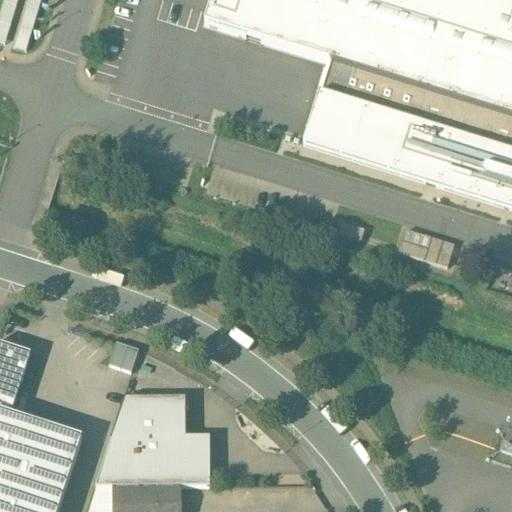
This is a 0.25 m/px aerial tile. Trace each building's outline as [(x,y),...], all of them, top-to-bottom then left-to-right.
[(0,48),(6,50),(20,0),(6,0),(0,22),(0,48)] [(27,57),(43,0),(28,0),(13,53),(27,57)] [(511,0),(207,0),(198,29),(326,68),(511,126),(511,0)] [(511,126),(326,68),(316,98),(511,158),(511,126)] [(511,211),(511,158),(316,98),(300,146),(511,211)] [(365,235),(343,227),(339,238),(362,246),(365,235)] [(399,258),(448,272),(455,249),(406,234),(399,258)] [(138,355),(116,347),(109,370),(131,378),(138,355)] [(0,348),(0,416),(10,420),(17,400),(20,391),(21,387),(27,367),(30,358),(18,354),(0,348)] [(185,402),(124,402),(95,492),(97,492),(115,492),(178,491),(210,491),(209,442),(186,442),(185,402)] [(0,416),(0,511),(59,511),(82,442),(10,420),(0,416)] [(177,511),(178,491),(115,492),(115,511),(177,511)] [(115,511),(115,492),(97,492),(95,511),(115,511)]
